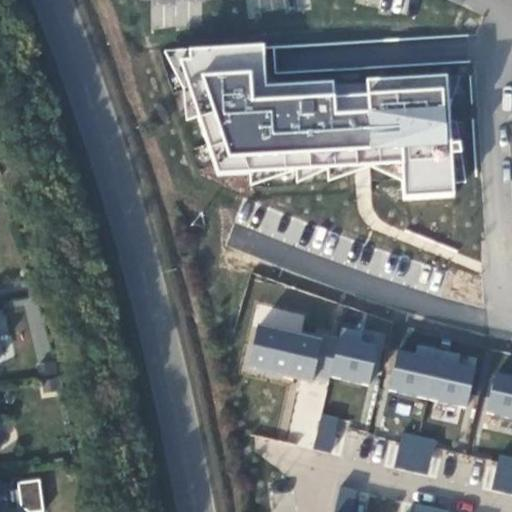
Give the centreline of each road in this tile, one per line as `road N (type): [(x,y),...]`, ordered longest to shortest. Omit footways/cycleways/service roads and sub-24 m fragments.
road 1 (secondary): [(201,511),(129,203),(59,0)]
road 2 (residential): [(511,14),(494,103),(508,328)]
road 3 (residential): [(508,328),(232,234)]
road 4 (residential): [(511,509),(285,458)]
